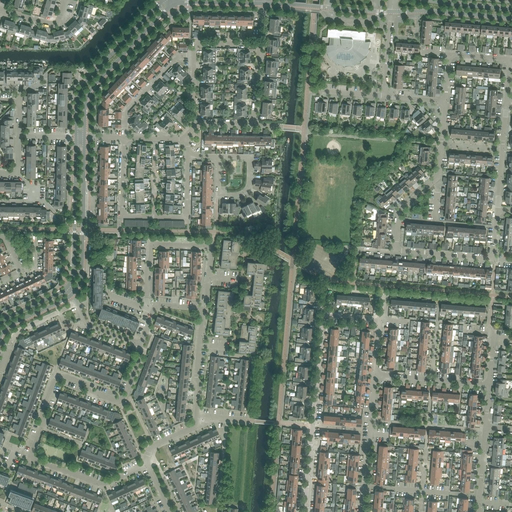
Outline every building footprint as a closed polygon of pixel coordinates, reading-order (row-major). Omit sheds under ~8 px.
[(24,3),(15,1),(14,6),(18,8),(17,10),(23,12),(24,9),(22,9),(24,3)] [(79,11),(88,13),(91,14),(93,6),(84,3),(83,6),(81,6),(80,7),(79,8),(78,10),(79,11)] [(44,9),(43,15),(41,14),(40,17),(46,19),(47,16),(51,17),(53,12),(44,9)] [(80,17),(79,20),(85,23),(88,13),(79,11),(78,16),(80,17)] [(270,22),(270,25),(279,26),(279,20),(281,20),(281,17),(275,16),(275,19),(269,19),(269,22),(270,22)] [(0,26),(0,27),(8,30),(10,21),(5,20),(4,22),(1,22),(0,26)] [(75,20),(71,24),(78,30),(85,23),(79,20),(77,22),(75,20)] [(7,32),(15,34),(16,32),(17,26),(15,26),(15,23),(10,21),(8,30),(7,32)] [(69,30),(67,32),(70,38),(78,30),(71,24),(67,28),(69,30)] [(16,32),(24,35),(26,26),(21,25),(20,27),(17,26),(16,32)] [(279,26),(270,25),(269,29),(268,29),(268,32),(274,32),(274,35),(280,36),(281,26),(279,26)] [(24,35),(32,37),(34,31),(31,30),(31,28),(26,26),(24,35)] [(169,31),(167,34),(171,38),(172,37),(178,37),(178,28),(172,28),(172,31),(169,31)] [(32,37),(40,40),(42,31),(37,29),(36,32),(34,31),(32,37)] [(330,45),(325,46),(326,54),(327,54),(331,61),(332,60),(338,65),(338,64),(345,68),(346,66),(354,67),(353,65),(361,63),(360,62),(363,60),(367,58),(367,57),(365,57),(370,50),(369,50),(371,42),(365,42),(365,41),(365,40),(365,38),(366,32),(328,29),(328,37),(329,38),(330,38),(330,45)] [(63,30),(58,31),(60,40),(70,38),(67,32),(64,33),(63,30)] [(42,31),(40,40),(50,42),(50,36),(47,35),(48,32),(42,31)] [(50,36),(50,42),(60,40),(58,31),(53,33),(53,35),(50,36)] [(366,32),(365,38),(375,39),(375,47),(381,47),(382,47),(383,35),(376,34),(376,32),(366,31),(366,32)] [(157,39),(164,45),(171,38),(167,34),(164,37),(161,34),(157,39)] [(268,46),(277,47),(280,47),(280,41),(279,41),(280,38),(273,37),(273,40),(268,40),(268,46)] [(157,39),(154,42),(161,49),(164,45),(157,39)] [(154,42),(150,46),(157,53),(161,49),(154,42)] [(150,46),(146,50),(153,57),(157,53),(150,46)] [(277,47),(268,46),(268,50),(266,50),(266,53),(272,53),(272,56),(278,57),(278,54),(276,53),(277,47)] [(203,57),(213,57),(216,57),(216,52),(216,48),(209,48),(209,51),(203,51),(203,57)] [(238,49),(237,58),(250,58),(250,52),(244,52),(245,49),(238,49)] [(146,50),(143,54),(150,61),(153,57),(146,50)] [(143,54),(139,58),(146,65),(150,61),(143,54)] [(208,66),(215,66),(216,57),(213,57),(203,57),(203,62),(209,63),(208,66)] [(237,66),(244,66),(244,63),(250,63),(250,58),(237,58),(235,57),(235,60),(237,60),(237,66)] [(135,62),(142,69),(146,65),(139,58),(135,62)] [(266,67),(275,68),(278,68),(278,62),(278,58),(272,58),(271,61),(267,61),(265,61),(265,64),(266,64),(266,67)] [(135,62),(131,66),(138,73),(142,69),(135,62)] [(128,70),(135,77),(138,73),(131,66),(128,70)] [(174,75),(177,77),(183,70),(179,66),(175,70),(173,68),(168,73),(172,77),(174,75)] [(203,69),(203,74),(215,74),(215,66),(208,66),(208,69),(203,69)] [(240,70),(240,75),(249,75),(249,69),(244,69),(244,66),(237,66),(237,70),(240,70)] [(275,68),(266,67),(266,74),(270,74),(270,77),(276,78),(276,74),(274,74),(275,68)] [(34,77),(34,81),(36,81),(36,77),(39,77),(39,75),(42,75),(43,68),(39,68),(39,69),(33,69),(33,70),(33,73),(34,73),(34,77)] [(128,70),(124,74),(131,81),(135,77),(128,70)] [(183,70),(177,77),(180,81),(178,83),(181,85),(186,80),(183,78),(187,74),(183,70)] [(120,78),(127,85),(131,81),(124,74),(120,78)] [(215,74),(203,74),(203,80),(208,80),(208,83),(215,83),(215,74)] [(249,75),(240,75),(240,80),(237,80),(237,84),(244,84),(244,81),(249,81),(249,75)] [(116,82),(123,89),(127,85),(120,78),(116,82)] [(265,84),(264,88),(276,89),(277,83),(276,82),(276,79),(270,79),(270,82),(264,81),(263,84),(265,84)] [(161,81),(157,85),(166,94),(173,87),(167,82),(165,85),(161,81)] [(116,82),(113,86),(120,92),(123,89),(116,82)] [(201,93),(213,93),(213,88),(213,84),(206,84),(206,87),(201,87),(201,93)] [(166,94),(157,85),(153,89),(157,93),(155,95),(160,100),(166,94)] [(237,90),(237,93),(247,94),(247,88),(241,88),(241,85),(234,85),(234,89),(237,90)] [(113,86),(109,90),(116,96),(120,92),(113,86)] [(276,89),(264,88),(264,91),(263,91),(263,94),(268,95),(268,98),(275,99),(276,89)] [(105,94),(112,100),(116,96),(109,90),(105,94)] [(206,101),(213,101),(213,93),(201,93),(201,98),(206,98),(206,101)] [(234,97),(234,102),(241,102),(241,99),(246,99),(247,94),(237,93),(237,96),(234,97)] [(102,102),(102,106),(108,106),(108,104),(112,100),(105,94),(101,98),(104,100),(102,102)] [(148,95),(144,99),(151,105),(154,101),(156,104),(159,101),(154,96),(152,98),(148,95)] [(151,105),(144,99),(140,103),(144,107),(142,109),(147,114),(149,111),(147,109),(151,105)] [(179,103),(176,107),(183,114),(186,110),(183,106),(185,104),(180,99),(177,101),(179,103)] [(318,113),(322,113),(322,111),(326,112),(328,99),(323,99),(323,102),(319,102),(318,113)] [(262,109),(271,110),(274,110),(274,103),(275,103),(275,100),(268,100),(268,103),(263,102),(262,109)] [(329,112),(333,112),(333,114),(337,115),(338,103),(334,103),(334,100),(330,100),(329,112)] [(200,104),(200,110),(210,110),(210,105),(213,105),(213,101),(206,101),(206,104),(200,104)] [(351,101),(347,101),(347,104),(342,104),(342,108),(340,108),(340,114),(342,114),(341,115),(346,115),(350,116),(350,114),(351,101)] [(241,102),(234,102),(234,107),(237,108),(237,111),(246,111),(246,105),(241,105),(241,102)] [(358,105),(358,102),(354,102),(353,114),(357,114),(357,116),(361,117),(362,105),(358,105)] [(365,117),(370,117),(370,116),(374,116),(375,103),(371,103),(371,106),(366,106),(365,117)] [(381,118),(385,119),(386,108),(381,107),(382,104),(378,104),(377,116),(381,116),(381,118)] [(395,105),(395,108),(390,108),(389,119),(394,119),(394,118),(398,118),(399,106),(395,105)] [(99,109),(99,115),(108,115),(108,106),(102,106),(102,109),(99,109)] [(405,119),(404,120),(410,121),(413,114),(410,114),(410,110),(405,109),(406,106),(402,106),(401,118),(405,119)] [(183,114),(176,107),(172,111),(170,109),(168,112),(173,116),(175,114),(179,118),(183,114)] [(263,115),(267,116),(266,119),(270,119),(272,119),(273,116),(271,116),(271,110),(262,109),(262,112),(261,112),(261,115),(262,115),(263,115)] [(206,116),(206,119),(213,119),(213,115),(213,110),(210,110),(200,110),(200,116),(206,116)] [(246,111),(237,111),(237,114),(234,114),(234,119),(241,119),(241,116),(246,116),(246,111)] [(421,112),(413,119),(416,123),(417,122),(420,125),(429,117),(427,114),(424,116),(421,112)] [(166,117),(163,121),(170,127),(173,123),(170,120),(172,118),(167,113),(164,115),(166,117)] [(129,125),(133,128),(140,122),(137,120),(139,117),(135,114),(130,119),(133,121),(129,125)] [(4,120),(4,125),(9,126),(12,126),(12,123),(13,123),(13,117),(6,117),(6,120),(4,120)] [(421,127),(424,130),(422,131),(425,135),(434,127),(431,124),(433,122),(431,119),(421,127)] [(170,127),(163,121),(159,125),(157,123),(155,125),(160,130),(162,128),(166,132),(170,127)] [(140,122),(133,128),(137,132),(141,128),(143,131),(148,126),(144,122),(142,124),(140,122)] [(271,147),(271,148),(274,148),(274,139),(271,139),(271,136),(268,136),(268,130),(266,130),(265,146),(271,147)] [(137,152),(137,155),(141,155),(142,145),(138,144),(137,147),(133,147),(133,149),(133,150),(133,151),(134,151),(135,151),(136,152),(137,152)] [(142,145),(141,155),(145,156),(146,153),(146,152),(147,152),(148,152),(149,152),(150,151),(151,149),(151,148),(146,148),(146,145),(142,145)] [(166,153),(166,156),(170,156),(170,145),(165,145),(165,148),(160,148),(161,149),(161,151),(161,152),(162,152),(163,153),(164,153),(165,153),(166,153)] [(174,145),(170,145),(170,156),(174,156),(174,153),(175,152),(176,152),(177,152),(178,152),(178,151),(179,150),(179,148),(174,148),(174,145)] [(13,159),(13,156),(13,150),(11,150),(11,147),(9,147),(3,147),(3,153),(6,153),(5,156),(5,159),(13,159)] [(420,147),(420,155),(429,156),(429,152),(430,152),(431,148),(420,147)] [(136,163),(136,166),(140,166),(141,155),(137,155),(137,158),(132,157),(132,158),(132,160),(132,161),(133,161),(133,162),(134,162),(135,162),(136,163)] [(141,155),(140,166),(144,167),(145,164),(145,163),(146,163),(147,163),(148,163),(149,162),(150,161),(150,159),(145,159),(145,156),(141,155)] [(429,156),(420,155),(419,164),(429,165),(430,161),(428,161),(429,156)] [(166,164),(166,167),(171,167),(170,156),(166,156),(166,159),(161,159),(161,160),(161,161),(162,162),(163,163),(164,163),(165,164),(166,164)] [(170,156),(171,167),(175,167),(175,164),(176,163),(177,163),(178,162),(179,162),(179,161),(179,159),(179,158),(174,159),(174,156),(170,156)] [(203,166),(203,170),(213,171),(213,168),(211,168),(211,165),(211,163),(201,162),(201,166),(203,166)] [(135,177),(139,177),(140,166),(136,166),(136,169),(131,168),(131,169),(131,170),(131,171),(132,172),(133,173),(134,173),(135,174),(135,177)] [(140,166),(139,177),(143,178),(144,175),(145,174),(146,174),(147,174),(148,173),(149,172),(149,170),(144,169),(144,167),(140,166)] [(171,167),(166,167),(167,170),(162,170),(162,172),(162,173),(163,174),(164,174),(165,174),(166,174),(167,175),(167,178),(171,178),(171,167)] [(175,167),(171,167),(171,178),(175,178),(175,175),(176,174),(177,174),(178,174),(179,173),(180,172),(180,171),(180,169),(175,169),(175,167)] [(425,175),(419,167),(412,173),(418,180),(421,177),(422,178),(425,175)] [(418,180),(412,173),(409,175),(408,174),(407,174),(404,176),(412,186),(415,183),(415,182),(418,180)] [(401,182),(399,184),(405,191),(408,188),(409,189),(412,186),(404,176),(401,179),(400,180),(401,182)] [(255,180),(255,183),(271,186),(272,186),(273,178),(268,178),(268,179),(264,178),(263,181),(255,180)] [(140,191),(139,180),(135,180),(135,183),(130,183),(130,184),(130,186),(131,187),(132,187),(132,188),(133,188),(134,188),(135,188),(135,191),(140,191)] [(139,180),(140,191),(144,191),(144,188),(145,187),(146,187),(148,186),(148,185),(148,182),(143,183),(143,180),(139,180)] [(166,188),(166,191),(170,192),(171,181),(167,180),(167,183),(162,183),(162,185),(162,186),(163,187),(164,187),(165,188),(166,188)] [(175,181),(171,181),(170,192),(174,192),(175,189),(176,189),(176,188),(177,188),(178,188),(179,187),(180,187),(180,185),(180,184),(175,184),(175,181)] [(255,183),(254,183),(253,186),(259,187),(261,187),(260,190),(265,191),(265,192),(270,193),(271,186),(255,183)] [(399,184),(392,189),(399,197),(402,194),(401,194),(405,191),(399,184)] [(386,195),(391,202),(395,199),(395,200),(399,197),(392,189),(386,195)] [(136,199),(136,202),(140,202),(140,191),(135,191),(136,194),(131,194),(131,195),(131,194),(131,196),(131,197),(132,198),(133,198),(134,198),(135,199),(136,199)] [(140,191),(140,202),(144,202),(144,199),(145,198),(146,198),(147,198),(148,197),(148,196),(149,196),(149,194),(149,193),(144,193),(144,191),(140,191)] [(165,199),(165,202),(169,202),(170,192),(166,191),(166,194),(161,193),(161,194),(161,196),(161,197),(162,198),(163,198),(164,198),(165,199)] [(170,192),(169,202),(173,203),(174,200),(175,199),(176,199),(177,199),(178,198),(179,197),(179,195),(174,195),(174,192),(170,192)] [(259,195),(256,201),(263,205),(266,201),(268,202),(270,198),(265,195),(263,198),(259,195)] [(391,202),(386,195),(383,197),(382,196),(380,196),(376,200),(376,201),(379,206),(381,204),(385,208),(389,206),(388,205),(391,202)] [(56,200),(54,200),(54,206),(53,204),(51,206),(55,209),(63,209),(63,206),(63,201),(63,200),(56,200)] [(140,202),(136,202),(136,205),(131,205),(131,207),(132,208),(133,209),(134,209),(135,209),(136,210),(136,213),(141,213),(140,202)] [(144,202),(140,202),(141,213),(145,213),(145,210),(146,209),(147,208),(148,208),(149,207),(149,206),(149,204),(145,204),(144,202)] [(165,205),(160,204),(160,205),(160,207),(160,208),(161,208),(162,209),(163,209),(164,209),(164,210),(164,213),(168,213),(169,202),(165,202),(165,205)] [(169,202),(168,213),(172,214),(173,211),(174,210),(175,210),(176,210),(177,210),(177,209),(178,208),(178,206),(173,205),(173,203),(169,202)] [(253,202),(247,205),(252,214),(254,218),(262,213),(258,205),(255,206),(253,202)] [(222,214),(229,214),(229,204),(222,204),(222,208),(219,208),(219,214),(222,214)] [(229,204),(229,214),(235,214),(235,215),(238,215),(239,208),(235,208),(235,204),(229,204)] [(252,214),(247,205),(241,208),(244,212),(241,214),(244,219),(247,218),(246,217),(252,214)] [(41,216),(40,218),(46,219),(46,218),(49,218),(50,212),(46,212),(46,210),(41,210),(41,216)] [(378,213),(377,222),(386,223),(387,219),(388,219),(388,214),(378,213)] [(377,222),(376,231),(387,232),(387,227),(386,227),(386,223),(377,222)] [(453,239),(453,236),(454,227),(448,227),(448,234),(446,234),(446,238),(453,239)] [(376,236),(376,239),(385,240),(385,236),(386,236),(387,232),(376,231),(373,230),(373,236),(376,236)] [(385,240),(376,239),(375,242),(374,242),(373,244),(372,248),(385,249),(386,244),(385,244),(385,240)] [(221,267),(236,269),(237,258),(238,258),(240,242),(223,240),(221,267)] [(0,258),(0,264),(6,262),(5,259),(8,257),(7,256),(0,258)] [(243,305),(242,305),(242,310),(250,311),(250,306),(262,308),(263,302),(261,301),(264,270),(266,270),(267,264),(255,263),(255,259),(247,258),(247,262),(247,263),(246,273),(254,274),(252,295),(244,294),(243,305)] [(0,264),(0,270),(12,265),(11,263),(8,265),(6,262),(0,264)] [(12,265),(0,270),(2,275),(11,271),(9,268),(12,267),(12,265)] [(43,266),(43,273),(46,275),(52,278),(52,272),(53,272),(55,272),(55,267),(53,267),(43,266)] [(103,268),(94,268),(94,274),(95,274),(95,276),(93,276),(93,281),(95,281),(95,283),(93,283),(93,288),(103,288),(103,284),(106,284),(106,273),(103,273),(103,268)] [(46,275),(43,273),(37,276),(41,284),(46,282),(52,279),(52,278),(46,275)] [(33,274),(31,275),(36,286),(41,284),(37,276),(34,277),(33,274)] [(36,286),(31,275),(29,275),(31,279),(28,280),(32,289),(36,286)] [(22,279),(27,291),(32,289),(28,280),(25,281),(23,278),(22,279)] [(21,283),(18,284),(22,293),(27,291),(22,279),(20,280),(21,283)] [(12,283),(18,295),(22,293),(18,284),(16,285),(14,282),(12,283)] [(12,287),(9,288),(13,297),(18,295),(12,283),(11,284),(12,287)] [(304,289),(303,295),(313,295),(314,295),(315,294),(315,292),(314,291),(314,290),(307,289),(308,286),(300,285),(300,289),(304,289)] [(3,291),(0,292),(4,301),(8,299),(3,287),(1,288),(3,291)] [(5,287),(3,287),(8,299),(13,297),(9,288),(6,290),(5,287)] [(103,288),(93,288),(93,294),(95,294),(95,296),(92,296),(92,301),(94,301),(94,302),(93,302),(93,308),(101,308),(102,308),(102,304),(105,304),(105,293),(103,293),(103,288)] [(196,290),(185,290),(185,292),(187,292),(187,295),(186,295),(186,298),(195,299),(195,296),(196,296),(196,290)] [(216,308),(217,308),(216,318),(215,318),(214,334),(229,336),(231,320),(232,320),(233,309),(232,309),(234,292),(218,291),(216,308)] [(313,295),(303,295),(303,300),(299,300),(299,303),(306,304),(306,301),(313,301),(313,300),(314,299),(314,297),(313,296),(313,295)] [(341,305),(341,302),(342,295),(337,295),(336,302),(333,302),(332,309),(335,309),(336,305),(341,305)] [(364,304),(363,307),(369,308),(368,312),(372,312),(372,305),(369,305),(370,298),(365,298),(364,304)] [(303,308),(303,314),(313,315),(313,314),(314,313),(314,311),(313,310),(313,309),(307,308),(307,305),(300,305),(299,308),(303,308)] [(101,308),(98,317),(104,319),(104,318),(106,319),(105,321),(110,322),(110,320),(112,321),(112,322),(117,324),(120,315),(116,314),(117,311),(107,307),(106,310),(101,308)] [(124,317),(120,315),(117,324),(122,326),(123,325),(124,326),(124,328),(128,329),(129,327),(131,328),(130,329),(136,331),(139,322),(135,321),(136,318),(125,314),(124,317)] [(313,315),(303,314),(302,320),(298,319),(298,323),(305,323),(306,320),(312,321),(312,320),(313,319),(314,317),(313,316),(313,315)] [(154,324),(161,326),(164,318),(160,316),(160,317),(157,316),(154,324)] [(167,319),(164,318),(161,326),(166,328),(169,321),(167,320),(167,319)] [(166,328),(172,330),(175,322),(172,321),(171,322),(169,321),(166,328)] [(56,325),(54,326),(57,333),(63,330),(59,322),(55,324),(56,325)] [(172,330),(178,333),(181,325),(179,324),(175,322),(172,330)] [(302,328),(301,333),(311,334),(312,333),(312,331),(311,330),(312,328),(305,328),(305,325),(298,324),(298,328),(302,328)] [(178,333),(184,335),(187,327),(183,325),(183,326),(181,325),(178,333)] [(238,352),(254,354),(257,327),(242,325),(240,336),(240,335),(238,352)] [(330,334),(339,335),(340,326),(328,325),(327,328),(331,329),(330,334)] [(47,327),(51,336),(57,333),(54,326),(51,327),(51,326),(47,327)] [(44,330),(42,331),(45,338),(51,336),(47,327),(44,329),(44,330)] [(187,327),(184,335),(190,337),(193,330),(191,329),(191,328),(187,327)] [(361,328),(360,337),(369,338),(370,332),(373,332),(373,329),(361,328)] [(40,331),(36,333),(40,341),(45,338),(42,331),(40,332),(40,331)] [(68,340),(74,342),(78,333),(74,332),(73,333),(71,332),(68,340)] [(31,336),(34,343),(40,341),(36,333),(32,334),(33,335),(31,336)] [(74,342),(80,344),(83,336),(81,336),(81,335),(78,333),(74,342)] [(311,334),(301,333),(301,339),(297,339),(296,342),(304,343),(304,340),(311,340),(311,339),(312,338),(312,336),(311,335),(311,334)] [(19,342),(17,347),(24,349),(25,348),(34,343),(31,336),(23,340),(23,339),(19,341),(19,342)] [(85,337),(83,336),(80,344),(86,346),(89,338),(86,336),(85,337)] [(154,343),(166,347),(167,345),(163,343),(164,340),(156,337),(154,343)] [(86,346),(92,348),(95,341),(93,340),(93,339),(89,338),(86,346)] [(92,348),(98,351),(101,342),(97,341),(97,342),(95,341),(92,348)] [(98,351),(104,353),(107,345),(105,344),(101,342),(98,351)] [(151,349),(160,352),(161,348),(165,350),(166,347),(154,343),(151,349)] [(300,347),(299,353),(309,354),(309,353),(310,352),(311,350),(310,349),(310,348),(303,347),(304,344),(296,344),(296,347),(300,347)] [(104,353),(110,355),(113,347),(109,345),(109,346),(107,345),(104,353)] [(24,349),(17,347),(17,349),(16,349),(14,353),(23,356),(25,350),(24,349)] [(117,348),(113,347),(110,355),(116,357),(119,350),(117,349),(117,348)] [(160,352),(151,349),(149,355),(162,359),(163,357),(158,355),(160,352)] [(116,357),(122,359),(125,351),(121,350),(119,350),(116,357)] [(125,351),(122,359),(128,362),(131,354),(128,353),(129,352),(125,351)] [(21,362),(23,356),(14,353),(13,356),(14,357),(13,359),(21,362)] [(309,354),(299,353),(299,358),(295,358),(295,361),(302,362),(302,359),(309,360),(309,358),(310,358),(310,356),(309,355),(309,354)] [(58,366),(65,369),(69,356),(67,355),(65,359),(61,358),(58,366)] [(147,361),(155,363),(157,360),(161,362),(162,359),(149,355),(147,361)] [(65,369),(70,371),(73,362),(70,361),(72,357),(69,356),(65,369)] [(11,361),(10,364),(18,367),(21,362),(13,359),(12,361),(11,361)] [(70,371),(76,373),(81,360),(78,359),(77,364),(73,362),(70,371)] [(76,373),(82,375),(85,367),(82,366),(84,361),(81,360),(76,373)] [(145,366),(157,371),(158,369),(154,367),(155,363),(147,361),(145,366)] [(396,362),(387,361),(387,367),(383,366),(383,369),(395,370),(396,362)] [(36,367),(48,372),(51,366),(42,363),(41,366),(37,365),(36,367)] [(298,367),(298,372),(308,373),(308,372),(309,371),(309,369),(308,368),(308,367),(302,367),(302,364),(295,363),(294,366),(298,367)] [(9,371),(16,373),(18,367),(10,364),(9,368),(9,369),(9,371)] [(82,375),(88,377),(93,365),(90,364),(89,368),(85,367),(82,375)] [(88,377),(94,380),(97,371),(94,370),(95,366),(93,365),(88,377)] [(143,372),(151,375),(152,372),(157,374),(157,371),(145,366),(143,372)] [(38,375),(46,378),(48,372),(36,367),(35,370),(39,371),(38,375)] [(94,380),(100,382),(105,369),(102,368),(101,373),(97,371),(94,380)] [(481,369),(471,368),(469,368),(469,377),(483,378),(483,375),(481,375),(481,369)] [(100,382),(106,384),(109,376),(106,374),(107,370),(105,369),(100,382)] [(7,372),(6,376),(14,379),(16,373),(9,371),(8,373),(7,372)] [(140,378),(153,383),(154,380),(150,379),(151,375),(143,372),(140,378)] [(308,373),(298,372),(297,378),(293,377),(293,381),(300,381),(301,378),(307,379),(307,378),(308,377),(308,375),(308,374),(308,373)] [(106,384),(112,386),(117,373),(114,373),(112,377),(109,376),(106,384)] [(117,373),(112,386),(118,388),(121,380),(117,379),(119,374),(117,373)] [(31,379),(44,384),(46,378),(38,375),(37,378),(32,377),(31,379)] [(5,380),(4,382),(12,385),(14,379),(6,376),(4,380),(5,380)] [(152,385),(153,383),(140,378),(138,384),(146,387),(148,384),(152,385)] [(35,383),(34,387),(42,390),(44,384),(31,379),(30,382),(35,383)] [(495,385),(495,388),(506,389),(507,380),(500,380),(499,383),(497,382),(496,386),(495,385)] [(3,384),(1,388),(10,391),(12,385),(4,382),(3,385),(3,384)] [(297,386),(296,392),(306,392),(307,391),(307,389),(306,388),(307,387),(300,386),(300,383),(293,382),(293,386),(297,386)] [(146,387),(138,384),(135,392),(134,392),(133,396),(134,396),(136,401),(143,398),(142,397),(146,387)] [(28,388),(27,391),(40,396),(42,390),(34,387),(32,390),(28,388)] [(0,394),(1,395),(7,397),(10,391),(1,388),(0,391),(1,392),(0,394)] [(506,389),(495,388),(495,390),(496,391),(496,394),(498,394),(498,397),(508,398),(509,389),(506,389)] [(30,395),(29,398),(37,402),(40,396),(27,391),(26,393),(30,395)] [(306,392),(296,392),(296,397),(292,397),(291,400),(299,401),(299,398),(305,398),(306,397),(307,396),(307,394),(306,393),(306,392)] [(57,400),(63,403),(66,394),(63,393),(62,394),(60,393),(57,400)] [(63,403),(69,405),(72,397),(70,396),(66,394),(63,403)] [(0,401),(6,403),(8,397),(7,397),(1,395),(0,396),(0,401)] [(69,405),(75,407),(78,399),(74,397),(74,398),(72,397),(69,405)] [(23,400),(23,403),(35,407),(37,402),(29,398),(28,402),(23,400)] [(146,404),(144,398),(143,398),(136,401),(137,403),(137,404),(138,407),(146,404)] [(75,407),(81,409),(84,402),(82,401),(82,400),(78,399),(75,407)] [(81,409),(87,411),(90,403),(86,402),(84,402),(81,409)] [(294,405),(293,411),(303,412),(303,411),(304,410),(305,408),(304,407),(304,406),(297,405),(297,402),(290,402),(290,405),(294,405)] [(26,407),(25,410),(32,413),(33,414),(35,407),(23,403),(22,405),(26,407)] [(87,411),(93,414),(96,406),(94,405),(94,404),(90,403),(87,411)] [(142,413),(149,409),(146,404),(138,407),(140,411),(141,411),(142,413)] [(93,414),(99,416),(102,407),(98,406),(98,407),(96,406),(93,414)] [(99,416),(105,418),(108,411),(106,410),(106,409),(102,407),(99,416)] [(144,419),(152,415),(149,409),(142,413),(143,415),(142,415),(144,419)] [(18,412),(17,414),(30,419),(32,413),(25,410),(24,410),(23,413),(18,412)] [(108,411),(105,418),(114,421),(115,423),(122,420),(119,415),(120,414),(116,413),(108,411)] [(303,412),(293,411),(293,417),(289,416),(289,420),(296,420),(296,417),(303,418),(303,417),(304,416),(304,414),(303,413),(303,412)] [(21,418),(20,422),(28,425),(30,419),(17,414),(16,417),(21,418)] [(48,426),(54,429),(58,416),(56,415),(54,419),(51,418),(48,426)] [(146,422),(147,424),(154,421),(152,415),(144,419),(145,422),(146,422)] [(54,429),(60,431),(63,423),(59,421),(61,417),(58,416),(54,429)] [(60,431),(65,433),(70,420),(68,419),(66,424),(63,423),(60,431)] [(65,433),(71,435),(74,427),(71,426),(73,421),(70,420),(65,433)] [(122,420),(115,423),(114,423),(117,429),(125,425),(123,422),(122,420)] [(147,426),(149,430),(157,426),(154,421),(147,424),(148,426),(147,426)] [(14,424),(13,426),(26,431),(28,425),(20,422),(18,425),(14,424)] [(71,435),(77,437),(82,425),(79,424),(78,428),(74,427),(71,435)] [(82,425),(77,437),(83,440),(86,431),(83,430),(85,426),(82,425)] [(120,435),(127,432),(126,430),(127,429),(125,425),(117,429),(120,435)] [(26,431),(13,426),(12,429),(16,430),(15,434),(23,437),(26,431)] [(157,426),(149,430),(151,434),(151,433),(152,436),(160,432),(157,426)] [(214,429),(210,431),(214,439),(220,436),(216,429),(214,430),(214,429)] [(207,433),(205,434),(208,442),(214,439),(210,431),(206,433),(207,433)] [(120,435),(122,441),(130,437),(129,433),(128,434),(127,432),(120,435)] [(457,432),(456,440),(461,441),(461,445),(465,445),(466,434),(462,434),(462,433),(457,432)] [(202,435),(199,436),(202,444),(208,442),(205,434),(203,435),(202,435)] [(195,439),(193,440),(197,447),(202,444),(199,436),(195,438),(195,439)] [(122,441),(125,446),(132,443),(131,441),(132,441),(130,437),(122,441)] [(191,440),(187,441),(191,450),(197,447),(193,440),(191,441),(191,440)] [(184,444),(182,445),(185,452),(191,450),(187,441),(183,443),(184,444)] [(125,446),(127,452),(136,448),(134,445),(133,445),(132,443),(125,446)] [(179,445),(176,447),(179,455),(185,452),(182,445),(180,446),(179,445)] [(79,458),(85,460),(90,447),(87,446),(85,451),(82,450),(79,458)] [(85,460),(91,462),(94,454),(91,453),(92,448),(90,447),(85,460)] [(179,455),(176,447),(172,448),(172,449),(170,450),(173,458),(179,455)] [(136,448),(127,452),(130,458),(137,455),(136,452),(137,452),(136,448)] [(462,459),(464,459),(472,460),(472,454),(472,451),(463,450),(462,459)] [(91,462),(97,465),(101,452),(99,451),(97,455),(94,454),(91,462)] [(97,465),(103,467),(106,458),(102,457),(104,453),(101,452),(97,465)] [(103,467),(109,469),(113,456),(111,455),(109,460),(106,458),(103,467)] [(116,457),(113,456),(109,469),(115,471),(118,463),(114,462),(116,457)] [(16,473),(22,475),(26,467),(22,466),(21,467),(19,466),(16,473)] [(22,475),(28,478),(31,470),(29,469),(26,467),(22,475)] [(6,486),(10,477),(5,475),(6,473),(2,471),(2,472),(0,470),(0,481),(1,482),(1,484),(6,486)] [(28,478),(34,480),(37,472),(34,470),(33,471),(31,470),(28,478)] [(166,473),(169,479),(181,473),(180,471),(176,473),(174,470),(166,473)] [(34,480),(40,482),(43,474),(41,474),(41,473),(37,472),(34,480)] [(169,479),(172,485),(180,481),(178,478),(183,476),(181,473),(169,479)] [(46,484),(49,476),(45,474),(45,475),(43,474),(40,482),(46,484)] [(326,474),(318,474),(318,479),(319,479),(318,483),(327,483),(328,483),(329,475),(326,474)] [(52,486),(55,479),(53,478),(53,477),(49,476),(46,484),(52,486)] [(52,486),(58,489),(61,480),(57,479),(57,480),(55,479),(52,486)] [(140,479),(136,481),(140,489),(146,486),(143,479),(140,480),(140,479)] [(61,480),(58,489),(64,491),(66,484),(67,484),(67,483),(65,482),(61,480)] [(131,484),(134,492),(140,489),(136,481),(133,483),(131,484)] [(172,485),(174,491),(187,485),(186,482),(181,484),(180,481),(172,485)] [(18,488),(26,491),(28,486),(20,483),(18,488)] [(327,483),(318,483),(318,486),(317,486),(317,491),(327,492),(327,483)] [(70,494),(73,485),(69,484),(69,485),(67,484),(66,484),(64,491),(63,491),(70,494)] [(128,484),(125,486),(129,494),(134,492),(131,484),(129,485),(128,484)] [(75,496),(78,488),(76,488),(76,487),(73,485),(70,494),(75,496)] [(174,491),(177,496),(185,493),(184,489),(188,487),(187,485),(174,491)] [(27,491),(35,494),(37,489),(29,486),(27,491)] [(122,489),(119,490),(123,497),(129,494),(125,486),(121,488),(122,489)] [(75,496),(81,498),(84,490),(81,488),(80,489),(78,488),(75,496)] [(8,495),(11,496),(9,501),(30,509),(33,499),(10,490),(8,495)] [(81,498),(87,500),(90,493),(88,492),(88,491),(84,490),(81,498)] [(113,491),(117,499),(123,497),(119,490),(117,490),(113,491)] [(117,499),(113,491),(110,493),(110,494),(108,495),(111,502),(117,499)] [(87,500),(93,502),(96,494),(92,493),(92,494),(90,493),(87,500)] [(177,496),(180,502),(192,496),(191,494),(187,496),(185,493),(177,496)] [(96,494),(93,502),(99,505),(102,497),(100,496),(96,494)] [(192,496),(180,502),(182,508),(190,504),(189,501),(193,499),(192,496)] [(38,511),(41,506),(34,503),(31,511),(32,511),(38,511)]
